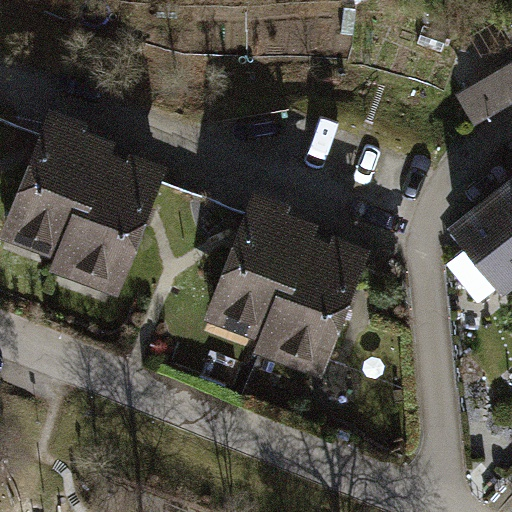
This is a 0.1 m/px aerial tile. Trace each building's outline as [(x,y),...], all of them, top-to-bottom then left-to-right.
[(511,64),(462,90),(479,122),(511,104),(511,64)] [(95,141),(30,115),(0,188),(0,241),(46,260),(90,152),(95,141)] [(155,179),(90,152),(46,260),(42,271),(107,297),(155,179)] [(491,295),(496,301),(511,287),(511,192),(505,184),(442,235),(458,254),(443,266),(476,307),(491,295)] [(297,223),(232,196),(184,315),(249,341),(293,234),(297,223)] [(358,260),(293,234),(249,341),(245,352),(309,378),(358,260)]
